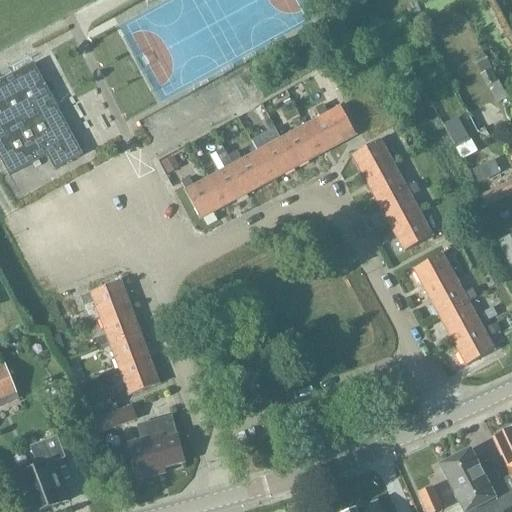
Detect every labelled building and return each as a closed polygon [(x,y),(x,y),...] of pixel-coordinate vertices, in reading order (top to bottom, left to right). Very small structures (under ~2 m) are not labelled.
[(0,160),(9,177),(48,156),(56,171),(85,155),(35,63),(0,82),(0,160)] [(321,118),(330,113),(326,104),(316,109),(321,118)] [(316,121),(331,150),(357,135),(342,107),(330,113),(321,118),(316,121)] [(290,135),(305,164),(331,150),(316,121),(290,135)] [(458,157),(474,149),(466,133),(450,140),(458,157)] [(263,150),(279,178),(305,164),(290,135),(263,150)] [(353,157),(366,181),(394,165),(381,142),(353,157)] [(237,164),(253,193),(279,178),(263,150),(237,164)] [(163,163),(167,170),(180,163),(175,156),(163,163)] [(212,164),(217,175),(227,170),(221,160),(212,164)] [(237,164),(227,170),(217,175),(211,178),(227,207),(253,193),(237,164)] [(366,181),(379,205),(407,189),(394,165),(366,181)] [(180,182),(185,192),(195,187),(190,177),(180,182)] [(211,178),(195,187),(185,192),(201,221),(227,207),(211,178)] [(511,179),(482,195),(488,207),(511,195),(511,179)] [(416,184),(407,189),(411,197),(420,191),(416,184)] [(379,205),(392,228),(420,213),(411,197),(407,189),(379,205)] [(366,226),(382,216),(374,203),(357,213),(366,226)] [(420,213),(392,228),(405,252),(433,237),(420,213)] [(511,237),(499,244),(511,269),(511,237)] [(414,270),(427,294),(456,279),(443,254),(414,270)] [(427,294),(441,319),(469,303),(469,302),(465,295),(456,279),(427,294)] [(100,320),(131,308),(121,282),(91,294),(100,320)] [(511,308),(511,298),(506,288),(497,293),(508,311),(511,308)] [(465,295),(469,302),(477,297),(473,290),(465,295)] [(441,319),(454,343),(482,327),(469,303),(441,319)] [(100,320),(107,336),(110,344),(110,345),(140,334),(131,308),(100,320)] [(482,327),(454,343),(467,367),(496,351),(482,327)] [(110,345),(120,371),(150,359),(140,334),(110,345)] [(101,348),(110,344),(107,336),(98,339),(101,348)] [(150,359),(120,371),(130,397),(160,385),(150,359)] [(0,368),(0,405),(17,399),(4,366),(0,368)] [(100,419),(109,416),(118,413),(115,400),(96,406),(100,419)] [(132,407),(118,413),(109,416),(114,430),(138,421),(132,407)] [(511,429),(506,432),(506,431),(495,436),(496,437),(493,438),(511,475),(511,429)] [(128,444),(139,482),(157,477),(156,472),(186,464),(178,437),(165,440),(164,434),(128,444)] [(53,464),(64,460),(56,438),(30,449),(38,470),(16,479),(28,511),(46,511),(68,503),(53,464)] [(472,450),(440,466),(464,511),(504,511),(511,507),(511,476),(491,487),(472,450)] [(419,495),(426,511),(438,511),(443,510),(433,488),(419,495)] [(376,504),(356,511),(355,511),(354,511),(381,511),(378,505),(377,503),(376,504)]
